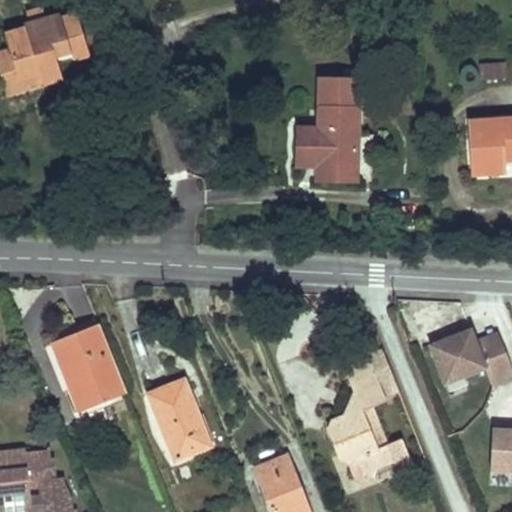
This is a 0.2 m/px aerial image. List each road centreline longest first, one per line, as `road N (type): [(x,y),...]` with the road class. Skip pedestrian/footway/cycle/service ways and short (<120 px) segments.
road 1 (residential): [(511,281),(0,258)]
road 2 (unknown): [(376,275),(468,511)]
